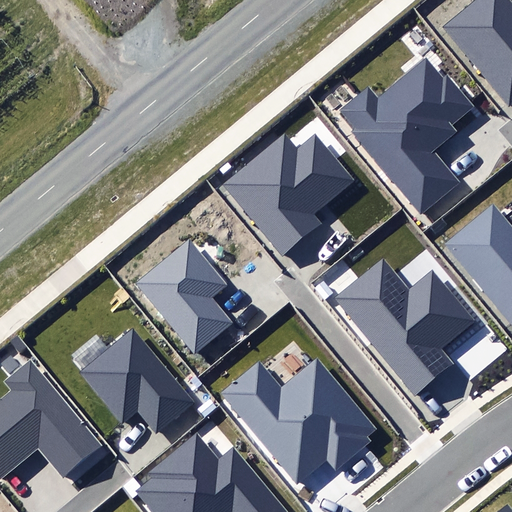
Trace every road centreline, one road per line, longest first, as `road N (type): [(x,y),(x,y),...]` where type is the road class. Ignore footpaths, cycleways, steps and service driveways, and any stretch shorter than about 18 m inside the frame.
road 1 (tertiary): [(278,0),(0,232)]
road 2 (residential): [(399,511),(511,421)]
